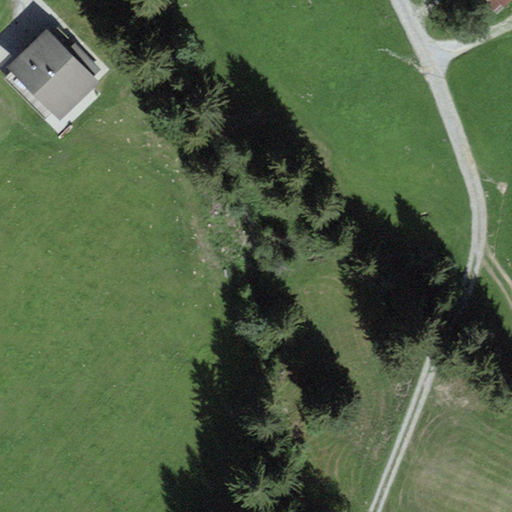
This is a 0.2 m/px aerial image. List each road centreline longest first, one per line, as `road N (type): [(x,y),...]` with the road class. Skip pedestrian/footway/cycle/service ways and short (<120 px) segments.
road 1 (track): [(395,0),(511,299)]
road 2 (track): [(368,511),(482,220)]
